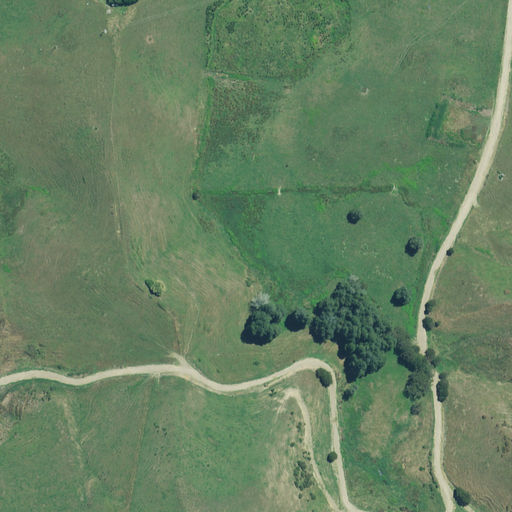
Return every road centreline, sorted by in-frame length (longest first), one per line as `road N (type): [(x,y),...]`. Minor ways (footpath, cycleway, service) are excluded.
road 1 (track): [(473,511),(440,473),(435,384),(421,343),(435,274),(478,182),(511,26)]
road 2 (track): [(354,511),(336,442),(331,372),(319,362),(230,390),(156,367),(88,381),(53,370),(0,377)]
